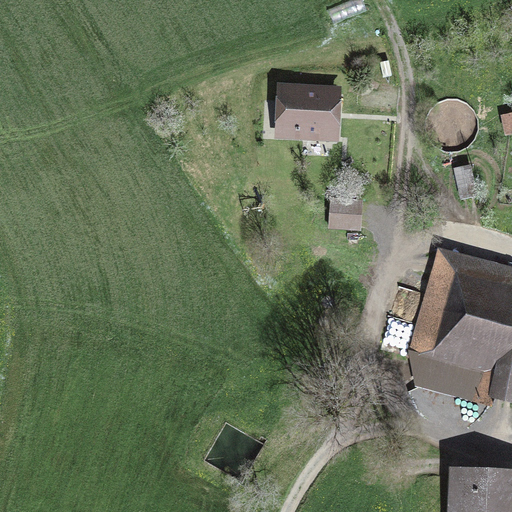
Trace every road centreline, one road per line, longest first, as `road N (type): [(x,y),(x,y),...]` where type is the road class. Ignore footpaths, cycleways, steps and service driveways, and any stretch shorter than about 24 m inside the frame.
road 1 (track): [(511,245),(468,233),(390,260),(366,342),(371,388),(404,418),(490,456)]
road 2 (track): [(390,260),(407,121),(400,45),(378,0)]
road 3 (track): [(371,388),(288,511)]
